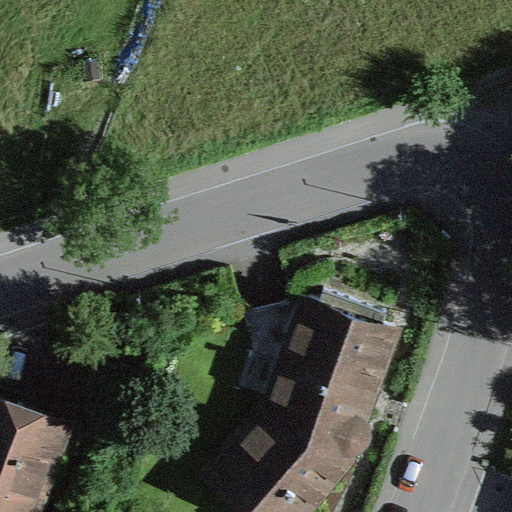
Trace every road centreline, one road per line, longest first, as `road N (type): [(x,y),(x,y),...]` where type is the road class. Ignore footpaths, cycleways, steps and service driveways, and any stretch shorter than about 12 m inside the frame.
road 1 (residential): [(0,291),(411,155),(448,151),(480,165),(499,195),(503,232),(466,365)]
road 2 (residential): [(416,511),(466,365)]
